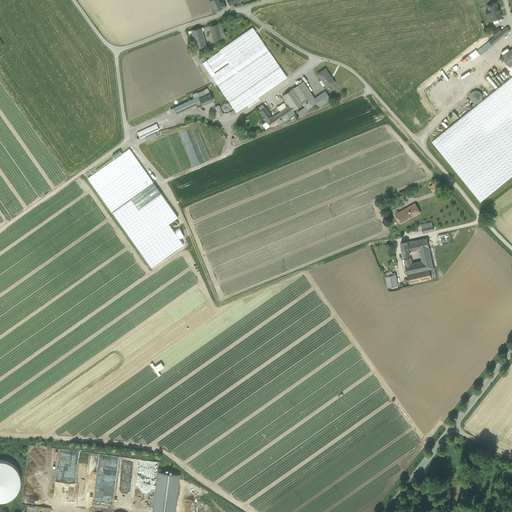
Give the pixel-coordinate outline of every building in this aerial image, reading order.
[(209,0),(210,0),(215,12),(223,8),(221,4),(219,0),(209,0)] [(496,3),(487,6),(489,10),(486,11),(488,15),(491,14),(492,19),(497,18),(497,19),(501,17),(496,3)] [(218,24),(210,26),(214,40),(221,38),(220,34),(218,24)] [(252,26),(223,46),(224,48),(232,60),(261,39),(252,26)] [(201,28),(191,30),(196,48),(206,45),(201,28)] [(496,36),(494,37),(497,41),(504,36),(501,32),(496,36)] [(494,37),(489,41),(492,45),(497,41),(494,37)] [(232,60),(224,48),(220,50),(224,56),(210,66),(225,57),(228,62),(214,72),(211,74),(212,76),(215,73),(262,41),(261,39),(232,60)] [(262,41),(215,73),(222,83),(269,50),(262,41)] [(511,48),(501,57),(509,67),(511,64),(511,48)] [(477,49),(467,55),(470,60),(480,54),(477,49)] [(220,50),(206,60),(210,66),(224,56),(220,50)] [(222,83),(218,85),(229,101),(280,66),(269,50),(222,83)] [(225,57),(210,66),(214,72),(228,62),(225,57)] [(210,66),(206,60),(202,63),(211,74),(214,72),(210,66)] [(511,64),(509,67),(511,69),(511,76),(432,141),(481,201),(511,175),(511,64)] [(280,66),(229,101),(236,112),(287,77),(280,66)] [(335,82),(326,68),(318,74),(327,87),(335,82)] [(215,73),(212,76),(218,85),(222,83),(215,73)] [(495,88),(498,85),(488,75),(485,78),(495,88)] [(315,98),(303,81),(293,88),(303,103),(305,106),(307,109),(317,102),(315,98)] [(303,103),(293,88),(282,96),(290,106),(293,110),(303,103)] [(325,91),(315,98),(317,102),(320,106),(327,101),(322,94),(326,92),(325,91)] [(209,94),(199,98),(200,100),(202,105),(212,101),(209,94)] [(194,98),(174,108),(175,109),(177,113),(196,104),(195,102),(194,98)] [(279,111),(286,106),(284,102),(277,107),(279,111)] [(219,116),(223,115),(219,104),(215,106),(219,116)] [(290,106),(278,114),(278,115),(273,118),(275,122),(281,118),(293,110),(290,106)] [(273,118),(265,107),(260,111),(270,126),(275,122),(273,118)] [(293,110),(281,118),(284,122),(295,114),(293,110)] [(156,124),(137,133),(140,139),(159,130),(156,124)] [(178,217),(129,149),(88,178),(112,212),(151,267),(183,245),(168,224),(178,217)] [(274,187),(273,183),(280,181),(278,174),(270,177),(269,173),(267,174),(271,187),(274,187)] [(437,181),(430,187),(434,192),(441,187),(437,181)] [(415,203),(395,214),(401,224),(421,212),(415,203)] [(432,222),(421,224),(423,233),(434,230),(432,222)] [(427,238),(407,242),(410,251),(420,249),(422,261),(420,261),(422,270),(430,269),(434,268),(427,238)] [(407,242),(400,244),(403,256),(410,254),(410,251),(407,242)] [(412,263),(405,264),(407,274),(422,270),(420,261),(412,263)] [(422,270),(407,274),(409,283),(432,278),(430,269),(422,270)] [(395,274),(385,276),(388,288),(397,286),(395,274)] [(99,454),(92,503),(109,506),(112,504),(115,484),(118,482),(119,478),(117,476),(121,476),(123,475),(117,474),(118,471),(115,471),(113,472),(111,468),(118,469),(120,468),(118,464),(114,463),(113,465),(110,464),(109,463),(107,464),(107,463),(102,454),(101,454),(99,454)] [(0,500),(3,501),(6,500),(10,498),(13,496),(15,494),(17,491),(19,488),(20,484),(20,481),(20,477),(19,474),(18,471),(16,468),(13,465),(11,463),(7,461),(4,460),(0,460),(0,500)] [(174,511),(179,474),(158,471),(153,511),(162,511),(174,511)]
